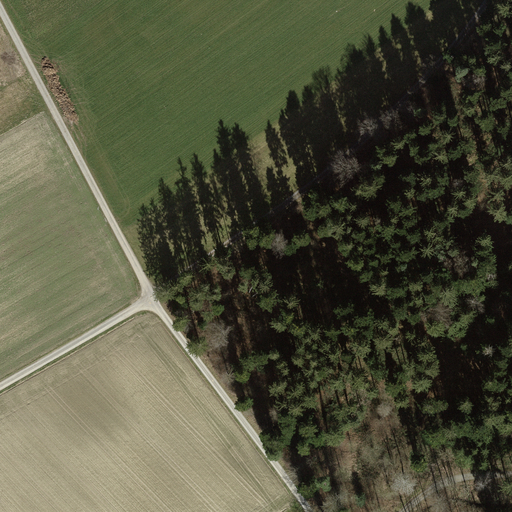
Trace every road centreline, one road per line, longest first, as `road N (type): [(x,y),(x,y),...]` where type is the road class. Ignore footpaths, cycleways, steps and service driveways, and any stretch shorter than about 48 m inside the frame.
road 1 (track): [(310,511),(153,298),(0,7)]
road 2 (track): [(488,0),(435,67),(343,158),(152,294)]
road 3 (track): [(153,298),(0,387)]
